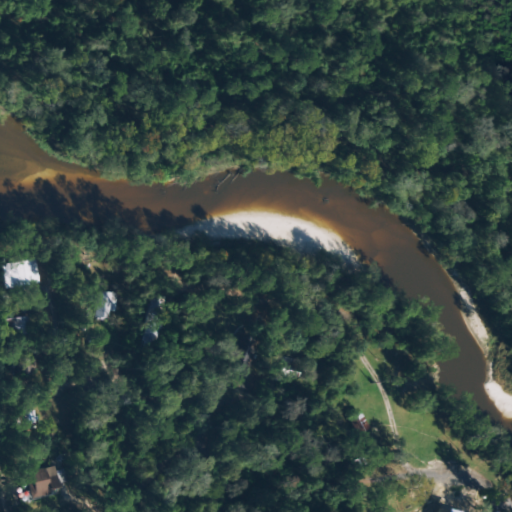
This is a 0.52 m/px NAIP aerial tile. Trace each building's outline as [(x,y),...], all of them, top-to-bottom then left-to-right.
[(30,260),(0,263),(0,287),(33,284),(30,260)] [(112,293),(93,292),(92,318),(110,319),(112,293)] [(4,336),(23,334),(21,317),(2,319),(4,336)] [(241,379),(252,340),(233,335),(222,373),(241,379)] [(274,378),(275,376),(292,380),(297,361),(271,355),(266,376),(274,378)] [(30,359),(15,359),(15,375),(30,375),(30,359)] [(62,469),(52,472),(51,466),(23,472),(28,497),(67,488),(62,469)]
